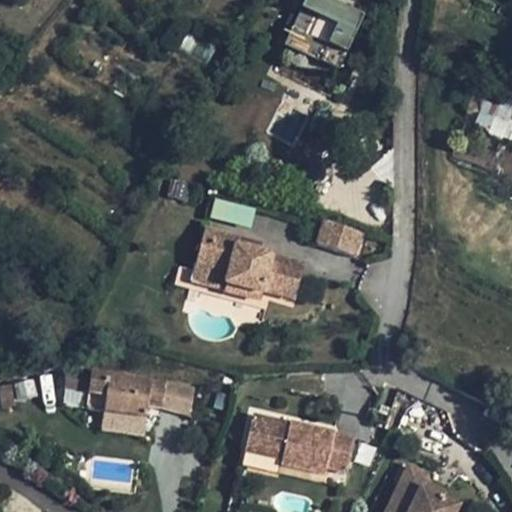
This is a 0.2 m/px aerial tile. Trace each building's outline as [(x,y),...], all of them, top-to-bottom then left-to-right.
[(34,2),(31,0),(16,0),(15,1),(27,10),(34,2)] [(365,13),(331,0),(305,0),(301,11),(314,16),(307,35),(294,30),(287,48),(297,52),(334,66),(343,69),(350,51),(341,47),(348,29),(357,32),(365,13)] [(334,66),(297,52),(293,61),(330,76),(334,66)] [(470,97),(498,106),(502,91),(475,83),(470,97)] [(511,121),(511,93),(502,91),(498,106),(495,115),(511,121)] [(249,227),(255,208),(215,197),(210,216),(249,227)] [(355,238),(317,227),(310,248),(348,260),(355,238)] [(200,263),(210,232),(200,229),(190,261),(200,263)] [(210,232),(200,263),(219,271),(214,288),(252,301),(254,293),(286,302),(296,269),(263,258),(263,255),(251,252),(229,244),(232,238),(210,232)] [(252,244),(232,238),(229,244),(251,252),(252,244)] [(83,414),(100,415),(142,420),(143,406),(145,399),(161,400),(162,386),(146,384),(147,382),(88,375),(88,379),(62,376),(61,392),(85,395),(83,414)] [(160,408),(161,400),(145,399),(143,406),(160,408)] [(389,407),(381,404),(378,411),(387,415),(389,407)] [(285,429),(287,423),(251,414),(240,451),(277,460),(276,465),(319,476),(320,471),(342,476),(351,439),(297,425),(295,432),(285,429)] [(99,423),(141,427),(142,420),(100,415),(99,423)] [(141,427),(99,423),(98,431),(141,436),(141,427)] [(297,425),(287,423),(285,429),(295,432),(297,425)] [(422,481),(404,472),(383,511),(452,511),(416,494),(422,481)]
